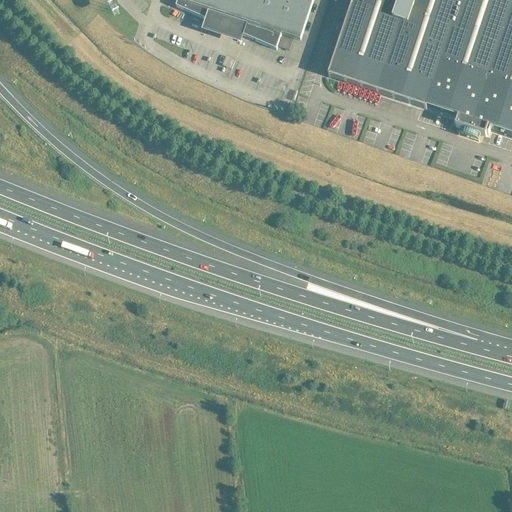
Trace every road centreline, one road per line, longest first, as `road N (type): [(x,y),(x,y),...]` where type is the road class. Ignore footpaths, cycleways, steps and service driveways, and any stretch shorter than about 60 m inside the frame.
road 1 (motorway): [(479,348),(188,228),(123,193),(0,90)]
road 2 (motorway): [(0,216),(225,299),(511,384)]
road 3 (motorway): [(479,348),(215,267),(0,186)]
road 4 (unknown): [(351,0),(329,67),(334,93),(511,152)]
road 5 (unknown): [(157,11),(158,43),(277,100),(293,97),(302,72)]
road 6 (unknown): [(157,11),(302,72)]
